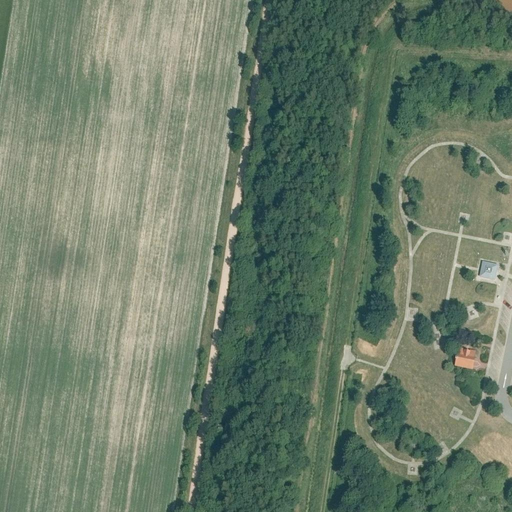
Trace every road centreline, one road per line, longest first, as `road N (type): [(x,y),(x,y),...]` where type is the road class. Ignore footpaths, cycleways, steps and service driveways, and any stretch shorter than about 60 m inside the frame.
road 1 (track): [(324,511),(399,34),(429,12),(451,11),(511,36)]
road 2 (unclassified): [(191,511),(270,0)]
